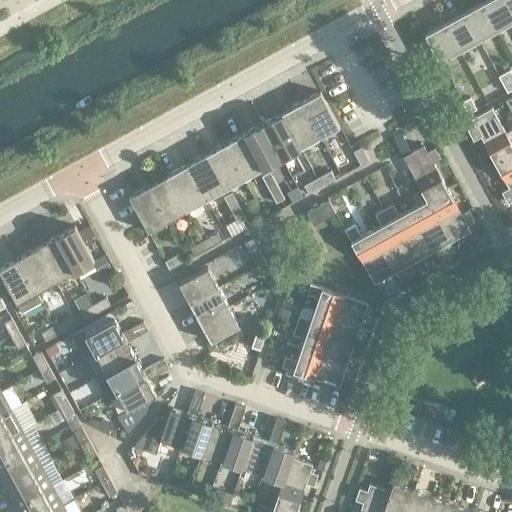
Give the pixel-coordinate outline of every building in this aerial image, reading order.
[(511,20),(511,10),(506,0),(485,0),(482,2),(498,29),(511,20)] [(498,29),(482,2),(464,12),(479,39),(498,29)] [(479,39),(464,12),(445,22),(459,50),(479,39)] [(459,50),(445,22),(425,33),(440,61),(459,50)] [(498,75),(502,83),(511,78),(511,72),(510,69),(498,75)] [(511,88),(511,78),(502,83),(507,92),(511,88)] [(340,126),(320,91),(300,102),(320,136),(340,126)] [(470,96),(462,101),(468,113),(477,108),(470,96)] [(320,136),(300,102),(281,112),(301,147),(320,136)] [(511,151),(511,143),(492,107),(472,118),(475,124),(468,129),(474,139),(481,135),(495,161),(511,151)] [(301,147),(281,112),(263,122),(282,157),(301,147)] [(282,157),(263,122),(244,133),(263,168),(282,157)] [(263,168),(244,133),(224,143),(244,178),(263,168)] [(244,178),(224,143),(205,154),(225,189),(244,178)] [(403,155),(421,188),(427,199),(447,188),(433,161),(440,157),(434,146),(427,150),(423,144),(403,155)] [(369,160),(362,146),(353,151),(361,165),(369,160)] [(511,151),(495,161),(509,187),(502,191),(508,202),(511,199),(511,151)] [(225,189),(205,154),(187,164),(206,199),(225,189)] [(206,199),(187,164),(167,174),(187,209),(206,199)] [(331,170),(317,177),(322,186),(335,178),(331,170)] [(277,184),(270,171),(261,175),(268,189),(277,184)] [(187,209),(167,174),(148,185),(168,220),(187,209)] [(322,186),(317,177),(304,184),(308,193),(322,186)] [(284,198),(277,184),(268,189),(276,202),(284,198)] [(168,220),(148,185),(129,195),(148,230),(168,220)] [(450,242),(427,199),(421,188),(412,193),(418,204),(408,209),(432,252),(450,242)] [(461,213),(447,188),(427,199),(450,242),(470,230),(467,224),(474,220),(468,209),(461,213)] [(239,205),(232,191),(223,196),(230,210),(239,205)] [(336,212),(329,199),(306,211),(313,224),(336,212)] [(393,203),(384,208),(413,262),(432,252),(408,209),(399,214),(393,203)] [(246,218),(239,205),(230,210),(238,223),(246,218)] [(413,262),(384,208),(375,213),(380,224),(370,230),(394,272),(413,262)] [(355,224),(345,229),(374,283),(394,272),(370,230),(360,235),(355,224)] [(94,260),(75,225),(55,236),(74,271),(94,260)] [(217,232),(203,239),(208,248),(221,240),(217,232)] [(74,271),(55,236),(36,246),(55,282),(74,271)] [(208,248),(203,239),(190,247),(194,255),(208,248)] [(55,282),(36,246),(17,257),(37,292),(55,282)] [(265,260),(258,249),(250,254),(256,265),(265,260)] [(178,253),(165,260),(169,269),(183,261),(178,253)] [(100,276),(112,270),(104,256),(93,262),(100,276)] [(42,301),(37,292),(17,257),(0,266),(0,271),(22,312),(42,301)] [(271,272),(265,260),(256,265),(262,276),(271,272)] [(179,282),(190,301),(219,286),(208,266),(179,282)] [(368,303),(310,283),(306,294),(318,298),(314,308),(360,324),(368,303)] [(229,305),(219,286),(190,301),(200,320),(229,305)] [(106,297),(92,304),(97,312),(110,305),(106,297)] [(97,312),(92,304),(79,311),(83,320),(97,312)] [(240,325),(229,305),(200,320),(211,340),(240,325)] [(360,324),(314,308),(311,319),(299,315),(296,324),(353,344),(360,324)] [(299,314),(287,310),(284,320),(296,324),(299,315),(299,314)] [(85,332),(114,317),(111,312),(82,327),(85,332)] [(68,317),(54,325),(59,333),(72,326),(68,317)] [(85,332),(96,352),(124,336),(127,341),(137,335),(132,326),(122,332),(114,317),(85,332)] [(19,331),(11,318),(3,322),(10,336),(19,331)] [(148,330),(143,320),(132,326),(137,335),(148,330)] [(353,344),(296,324),(292,334),(304,338),(300,349),(347,364),(353,344)] [(59,333),(54,325),(41,332),(45,341),(59,333)] [(26,344),(19,331),(10,336),(17,349),(26,344)] [(264,337),(256,334),(251,347),(260,350),(264,337)] [(124,336),(96,352),(106,371),(135,355),(127,341),(124,336)] [(347,364),(300,349),(297,359),(285,355),(281,366),(339,386),(347,364)] [(40,350),(32,355),(39,369),(47,364),(40,350)] [(145,374),(142,369),(135,355),(106,371),(116,390),(145,374)] [(169,367),(164,358),(153,364),(158,373),(169,367)] [(55,378),(47,364),(39,369),(47,382),(55,378)] [(158,373),(153,364),(142,369),(145,374),(116,390),(127,410),(127,418),(134,424),(152,403),(153,396),(156,394),(147,379),(158,373)] [(68,402),(61,389),(53,393),(60,407),(68,402)] [(204,393),(194,389),(191,401),(200,404),(204,393)] [(0,415),(11,409),(0,390),(0,415)] [(166,418),(159,415),(134,445),(156,453),(161,438),(181,445),(192,414),(196,416),(200,404),(191,401),(187,412),(170,407),(166,418)] [(76,416),(68,402),(60,407),(67,421),(76,416)] [(245,407),(235,403),(231,415),(241,418),(245,407)] [(60,408),(52,412),(57,422),(65,418),(60,408)] [(0,439),(21,428),(11,409),(0,415),(0,439)] [(192,414),(181,445),(201,452),(212,421),(196,416),(192,414)] [(241,418),(231,415),(228,426),(212,421),(201,452),(222,459),(233,428),(238,430),(241,418)] [(286,421),(276,417),(272,429),(282,432),(286,421)] [(97,427),(108,432),(112,423),(101,418),(97,427)] [(89,440),(82,427),(73,431),(81,445),(89,440)] [(0,464),(32,447),(21,428),(0,439),(0,464)] [(233,428),(222,459),(242,466),(253,435),(238,430),(233,428)] [(282,432),(272,429),(269,440),(253,435),(242,466),(263,473),(273,442),(278,443),(282,432)] [(73,433),(63,439),(69,451),(80,445),(73,433)] [(96,454),(89,440),(81,445),(88,458),(96,454)] [(263,473),(282,480),(283,480),(291,456),(292,456),(295,449),(278,443),(273,442),(263,473)] [(42,466),(32,447),(0,464),(0,472),(7,485),(42,466)] [(283,480),(282,480),(275,503),(297,510),(306,483),(314,485),(318,474),(310,471),(312,463),(292,456),(291,456),(283,480)] [(110,478),(102,465),(94,469),(101,483),(110,478)] [(53,485),(42,466),(7,485),(17,504),(53,485)] [(189,488),(191,480),(184,477),(181,485),(189,488)] [(117,492),(110,478),(101,483),(109,496),(117,492)] [(363,501),(359,511),(383,511),(391,490),(390,490),(369,483),(367,490),(359,487),(355,499),(363,501)] [(392,483),(390,490),(391,490),(383,511),(406,511),(414,490),(392,483)] [(48,511),(63,504),(53,485),(17,504),(21,511),(48,511)] [(428,511),(434,497),(414,490),(406,511),(428,511)] [(451,511),(454,504),(434,497),(428,511),(451,511)] [(127,511),(123,503),(115,508),(117,511),(127,511)] [(296,511),(297,510),(275,503),(272,510),(271,511),(296,511)]
